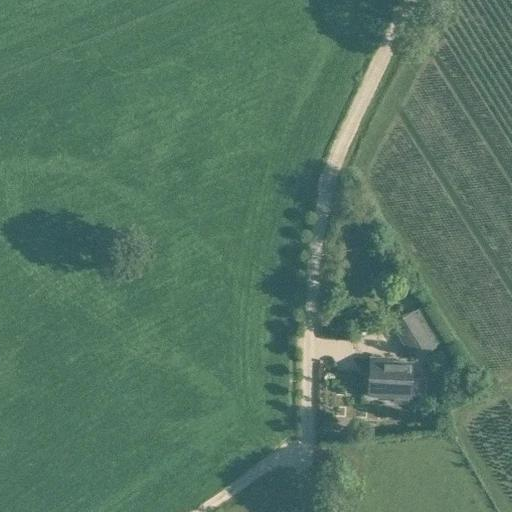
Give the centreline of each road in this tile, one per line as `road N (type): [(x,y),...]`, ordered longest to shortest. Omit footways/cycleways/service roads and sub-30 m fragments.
road 1 (track): [(411,0),(328,196),(314,254),(310,345)]
road 2 (unclassified): [(309,511),(310,345)]
road 3 (unknown): [(309,434),(199,511)]
